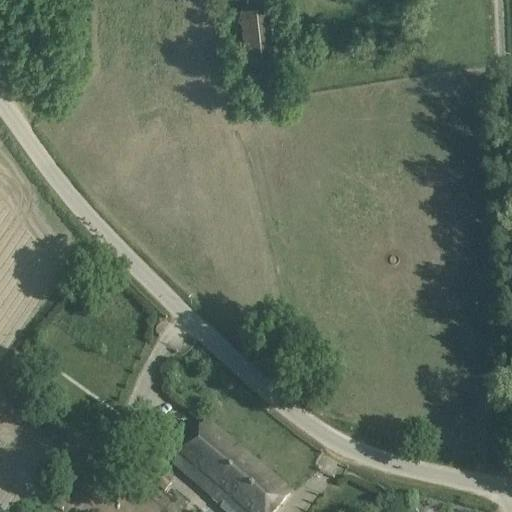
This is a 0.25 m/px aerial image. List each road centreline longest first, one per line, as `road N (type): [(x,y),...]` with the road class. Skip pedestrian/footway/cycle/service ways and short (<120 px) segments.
road 1 (unclassified): [(511,494),(360,456),(314,433),(111,244),(0,107)]
road 2 (unknown): [(498,0),(511,258)]
road 3 (unknown): [(83,0),(83,84),(23,140)]
